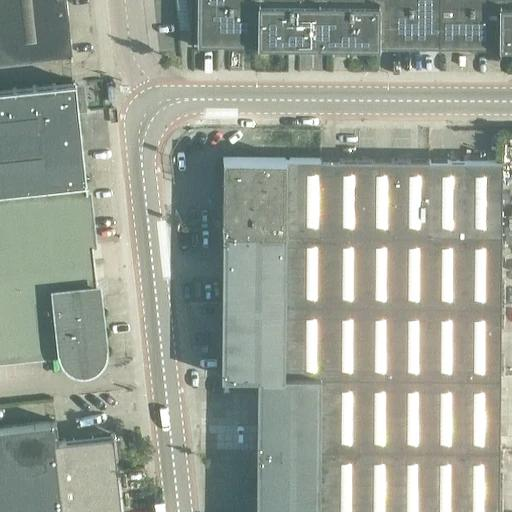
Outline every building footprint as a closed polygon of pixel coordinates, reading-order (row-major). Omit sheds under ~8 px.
[(0,0),(0,59),(71,52),(65,0),(0,0)] [(511,0),(197,0),(197,42),(332,43),(332,51),(347,51),(347,43),(511,43),(511,0)] [(84,179),(81,151),(73,81),(0,88),(0,354),(58,348),(62,356),(67,361),(74,365),(82,366),(90,363),(97,358),(101,350),(102,342),(85,183),(84,179)] [(496,511),(499,160),(221,158),(219,376),(255,377),(254,479),(253,511),(496,511)] [(118,511),(112,452),(110,436),(57,441),(54,421),(0,427),(0,511),(118,511)]
